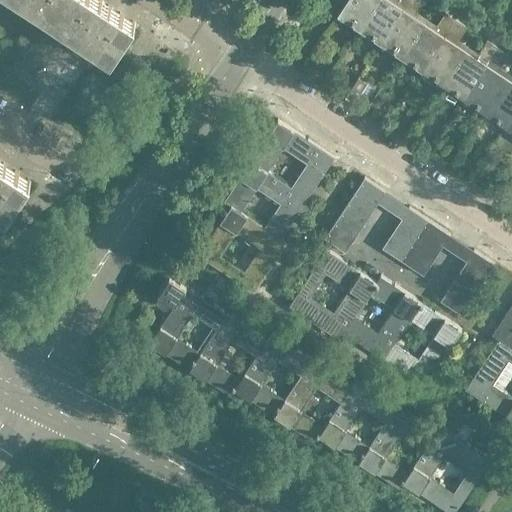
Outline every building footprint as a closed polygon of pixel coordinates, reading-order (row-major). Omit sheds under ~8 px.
[(135,23),(100,0),(21,0),(112,59),(135,23)] [(361,27),(379,0),(348,0),(340,13),(361,27)] [(382,41),(409,0),(393,0),(392,2),(389,0),(379,0),(361,27),(382,41)] [(403,55),(424,23),(414,16),(425,0),(409,0),(382,41),(403,55)] [(424,69),(456,20),(445,13),(434,29),(424,23),(403,55),(424,69)] [(445,82),(466,50),(456,44),(467,27),(456,20),(424,69),(445,82)] [(465,96),(498,48),(487,40),(476,57),(466,50),(445,82),(465,96)] [(486,110),(507,78),(498,71),(509,55),(498,48),(465,96),(486,110)] [(131,87),(145,66),(129,55),(115,76),(131,87)] [(507,124),(511,116),(511,80),(507,78),(486,110),(507,124)] [(308,197),(328,168),(335,157),(278,119),(251,159),(268,171),(283,147),(307,163),(291,186),(308,197)] [(281,238),(282,237),(308,197),(291,186),(268,171),(251,159),(224,200),(231,205),(241,211),(257,187),(280,203),(264,227),(281,238)] [(31,181),(0,160),(0,212),(7,217),(16,204),(31,181)] [(386,191),(378,185),(365,177),(358,187),(379,201),(386,191)] [(379,201),(358,187),(351,197),(372,212),(378,203),(379,201)] [(379,201),(378,203),(401,218),(402,217),(409,207),(386,191),(379,201)] [(372,212),(351,197),(344,207),(366,222),(372,212)] [(241,211),(231,205),(197,255),(221,270),(254,292),(288,241),(282,237),(281,238),(264,227),(241,211)] [(430,220),(409,206),(409,207),(402,217),(423,231),(430,220)] [(366,222),(344,207),(338,217),(359,232),(366,222)] [(359,232),(338,217),(331,227),(353,242),(359,232)] [(423,231),(402,217),(401,218),(395,227),(416,241),(423,231)] [(451,234),(430,220),(423,231),(444,244),(451,234)] [(353,242),(331,227),(324,238),(346,252),(353,242)] [(416,241),(395,227),(389,237),(410,251),(416,241)] [(444,244),(423,231),(416,241),(437,254),(443,245),(444,244)] [(474,250),(451,234),(444,244),(443,245),(466,261),(467,260),(474,250)] [(410,251),(389,237),(382,247),(403,261),(410,251)] [(437,254),(416,241),(410,251),(431,264),(437,254)] [(326,248),(289,306),(340,339),(344,333),(343,332),(354,315),(370,292),(377,282),(326,248)] [(495,263),(474,249),(474,250),(467,260),(488,274),(495,263)] [(431,264),(410,251),(403,261),(424,275),(431,264)] [(488,274),(467,260),(466,261),(460,270),(482,284),(488,274)] [(482,284),(460,270),(454,280),(475,294),(482,284)] [(395,342),(411,319),(422,302),(381,275),(377,282),(370,292),(394,308),(379,331),(354,315),(343,332),(344,333),(384,359),(395,342)] [(475,294),(454,280),(447,290),(469,304),(475,294)] [(200,352),(177,337),(193,313),(216,329),(227,312),(203,296),(187,285),(149,342),(189,369),(200,352)] [(469,304),(447,290),(440,300),(462,314),(469,304)] [(424,386),(462,329),(422,302),(411,319),(434,334),(419,358),(395,342),(384,359),(424,386)] [(511,303),(491,334),(498,339),(499,338),(511,346),(511,303)] [(241,379),(217,364),(233,340),(256,355),(267,338),(227,312),(216,329),(201,352),(200,352),(189,369),(230,396),(235,389),(241,379)] [(285,399),(261,383),(277,359),(301,375),(312,358),(272,331),(267,338),(256,355),(241,379),(235,389),(274,415),(285,399)] [(511,346),(499,338),(498,339),(465,389),(511,419),(511,346)] [(325,425),(302,410),(318,386),(341,401),(352,385),(312,358),(301,375),(285,399),(274,415),(314,442),(319,435),(318,434),(325,425)] [(370,445),(346,429),(362,406),(385,422),(396,405),(356,378),(352,385),(341,401),(325,425),(318,434),(319,435),(359,462),(370,445)] [(409,472),(386,456),(402,433),(425,448),(436,431),(396,405),(385,422),(370,445),(359,462),(399,489),(403,482),(409,472)] [(425,448),(409,472),(403,482),(448,511),(455,511),(491,458),(440,424),(436,431),(425,448)]
